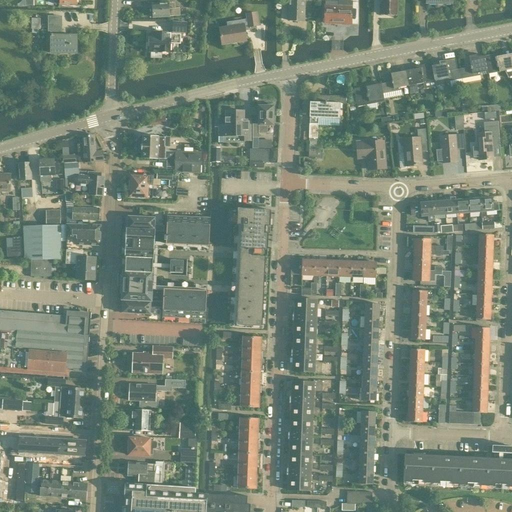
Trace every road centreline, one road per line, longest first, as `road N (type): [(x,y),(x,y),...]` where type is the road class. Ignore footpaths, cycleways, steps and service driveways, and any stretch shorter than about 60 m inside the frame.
road 1 (residential): [(286,184),(270,511)]
road 2 (residential): [(111,206),(95,511)]
road 3 (residential): [(503,440),(511,179)]
road 4 (residential): [(391,434),(398,189)]
road 5 (tertiary): [(290,72),(511,29)]
road 6 (tertiary): [(109,118),(290,72)]
